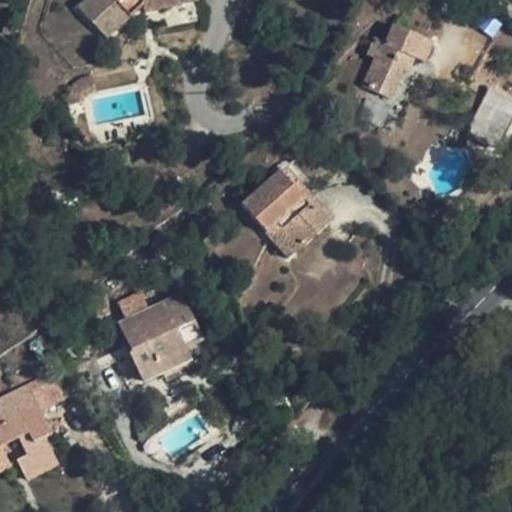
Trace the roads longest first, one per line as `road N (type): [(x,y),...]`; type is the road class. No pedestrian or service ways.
road 1 (secondary): [(267,511),(511,266)]
road 2 (unknown): [(217,0),(202,103),(225,119),(266,111),(291,94),(336,0)]
